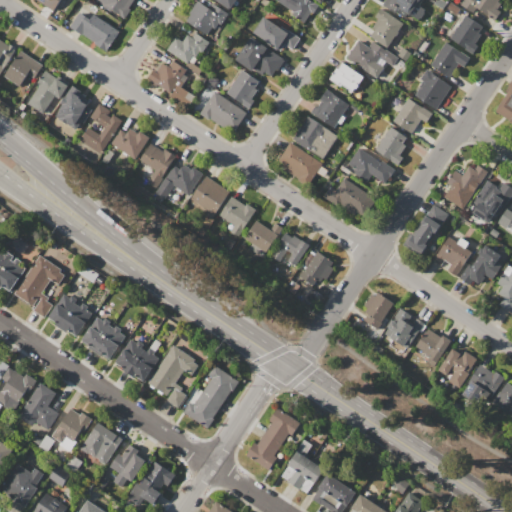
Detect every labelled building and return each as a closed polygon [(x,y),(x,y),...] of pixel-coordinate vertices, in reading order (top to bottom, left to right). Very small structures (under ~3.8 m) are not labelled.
[(58,0),(52,10),(37,0),(58,0)] [(96,0),(133,0),(128,8),(131,10),(124,19),(96,0)] [(186,21),(190,14),(189,13),(197,0),(211,9),(214,4),(227,13),(220,24),(218,23),(214,29),(212,27),(207,35),(186,21)] [(234,0),(229,9),(215,0),(234,0)] [(311,0),(319,5),(313,13),(311,12),(303,24),(291,16),(293,12),(275,0),(311,0)] [(384,0),(423,0),(420,5),(425,9),(418,20),(409,14),(405,20),(382,4),(384,0)] [(499,0),(498,2),(501,4),(497,9),(501,12),(495,21),(476,8),(472,13),(459,4),(462,0),(499,0)] [(380,8),(403,23),(386,48),(369,37),(374,29),(372,27),(378,18),(374,16),(380,8)] [(70,26),(79,12),(90,19),(93,14),(119,31),(106,51),(95,44),(95,43),(70,26)] [(465,15),(481,26),(477,32),(480,34),(474,43),(477,45),(472,53),(449,38),(465,15)] [(263,16),(286,33),(288,30),(300,38),(291,50),(284,45),(279,52),(251,32),(263,16)] [(194,32),(209,42),(202,53),(199,51),(195,57),(192,55),(187,63),(167,50),(175,37),(182,41),(187,35),(191,37),(194,32)] [(251,36),(283,60),(271,77),(263,71),(260,77),(235,59),(251,36)] [(0,40),(9,46),(10,44),(16,48),(3,68),(4,69),(0,75),(0,40)] [(358,40),(369,47),(373,40),(398,57),(393,65),(380,57),(373,67),(379,71),(374,78),(365,73),(366,71),(346,58),(358,40)] [(445,42),(469,58),(463,66),(459,63),(449,77),(430,65),(445,42)] [(402,47),(411,53),(406,61),(397,55),(402,47)] [(20,50),(42,65),(34,78),(27,73),(18,86),(3,76),(20,50)] [(147,79),(154,69),(156,71),(162,62),(168,66),(172,59),(187,69),(180,80),(184,83),(181,86),(195,96),(186,108),(169,96),(170,94),(147,79)] [(342,62),(363,76),(358,84),(358,85),(356,88),(354,87),(351,91),(338,82),(337,84),(329,79),(336,67),(338,68),(342,62)] [(242,69),(258,80),(254,87),(257,89),(251,98),(254,100),(249,108),(226,93),(242,69)] [(427,69),(432,73),(451,86),(435,110),(414,96),(419,88),(418,87),(422,80),(420,79),(427,69)] [(45,70),(56,78),(58,75),(69,83),(67,85),(68,85),(60,99),(54,95),(42,113),(26,103),(39,84),(37,82),(45,70)] [(511,77),(511,122),(494,110),(506,92),(503,90),(511,77)] [(72,85),(81,91),(80,93),(85,96),(84,97),(89,100),(87,104),(88,104),(87,106),(93,110),(83,124),(81,122),(75,130),(55,116),(62,104),(60,102),(72,85)] [(326,89),(348,104),(333,127),(310,112),(315,105),(317,106),(321,100),(319,99),(326,89)] [(214,90),(246,112),(232,133),(210,118),(209,120),(199,114),(214,90)] [(408,97),(433,113),(426,123),(420,119),(411,133),(392,121),(408,97)] [(98,103),(110,110),(107,114),(111,117),(112,114),(121,120),(99,153),(80,140),(88,127),(99,134),(104,126),(89,116),(98,103)] [(308,115),(338,135),(321,159),(291,138),(308,115)] [(390,126),(406,137),(402,143),(405,145),(399,154),(403,156),(397,166),(374,151),(390,126)] [(149,137),(135,159),(111,143),(120,129),(126,132),(127,130),(128,131),(130,128),(138,133),(139,130),(149,137)] [(290,141),(322,163),(310,180),(299,172),(296,176),(276,162),(290,141)] [(150,143),(162,151),(164,148),(175,155),(161,176),(163,177),(156,188),(147,182),(155,169),(140,159),(150,143)] [(358,147),(380,162),(381,160),(394,168),(384,185),(370,176),(366,181),(353,173),(356,169),(347,164),(358,147)] [(174,165),(180,169),(183,164),(191,170),(193,167),(202,173),(188,195),(173,185),(165,199),(156,193),(174,165)] [(487,171),(463,209),(444,197),(451,186),(447,183),(455,170),(462,175),(468,166),(474,169),(476,165),(487,171)] [(205,175),(229,191),(211,219),(203,214),(206,210),(190,199),(205,175)] [(323,196),(329,186),(335,190),(343,177),(375,198),(361,221),(323,196)] [(503,182),(511,187),(511,193),(506,203),(502,201),(488,224),(470,213),(478,201),(475,199),(480,192),(487,196),(492,187),(498,190),(503,182)] [(231,195),(245,205),(247,203),(256,209),(251,216),(243,229),(238,236),(229,231),(234,225),(219,215),(231,195)] [(433,203),(434,204),(437,200),(443,204),(440,208),(448,214),(434,234),(432,233),(424,244),(426,245),(421,253),(407,244),(412,236),(414,237),(422,225),(421,224),(427,216),(425,215),(433,203)] [(511,220),(506,228),(497,222),(507,209),(511,212),(511,220)] [(282,227),(265,252),(243,238),(255,220),(270,229),(274,223),(282,227)] [(284,232),(292,237),(294,235),(309,245),(296,266),(288,261),(292,254),(287,250),(280,262),(271,256),(279,244),(277,244),(284,232)] [(448,236),(457,242),(460,237),(468,243),(465,247),(471,251),(455,275),(447,270),(451,265),(444,260),(440,265),(432,260),(448,236)] [(485,244),(501,255),(496,263),(501,266),(491,281),(486,277),(477,289),(460,276),(469,263),(471,265),(479,254),(477,253),(481,247),(483,248),(485,244)] [(0,251),(3,253),(5,250),(13,256),(11,258),(14,260),(16,258),(24,263),(22,266),(25,268),(10,291),(2,286),(1,288),(0,287),(0,251)] [(316,252),(333,262),(330,266),(333,268),(326,280),(322,278),(320,282),(317,279),(313,285),(299,277),(303,270),(305,271),(316,252)] [(39,255),(61,269),(59,272),(63,274),(57,284),(50,279),(41,293),(48,297),(46,301),(51,304),(43,316),(33,310),(40,300),(38,298),(33,306),(14,294),(39,255)] [(511,308),(510,311),(488,296),(510,263),(511,264),(511,308)] [(394,302),(377,329),(364,320),(368,314),(365,312),(367,308),(364,306),(371,294),(375,296),(378,292),(394,302)] [(64,294),(70,298),(71,295),(77,299),(75,302),(80,306),(83,303),(88,307),(87,309),(92,313),(77,335),(69,330),(67,332),(56,324),(57,322),(48,316),(64,294)] [(384,333),(388,327),(387,326),(392,319),(392,320),(400,308),(411,315),(407,321),(412,324),(416,317),(425,322),(419,331),(418,331),(407,348),(384,333)] [(97,317),(102,321),(104,318),(110,322),(108,325),(113,328),(115,325),(121,329),(119,332),(125,336),(110,359),(102,354),(101,355),(89,347),(90,346),(81,340),(97,317)] [(428,328),(441,337),(442,335),(451,341),(433,367),(426,361),(429,357),(421,352),(422,350),(416,346),(428,328)] [(130,339),(136,343),(138,340),(144,344),(141,347),(147,351),(149,347),(154,351),(152,354),(159,358),(143,381),(135,376),(134,377),(122,369),(123,368),(115,362),(130,339)] [(173,344),(195,359),(193,362),(198,365),(192,374),(184,369),(175,383),(182,388),(180,391),(186,395),(177,407),(166,400),(174,389),(172,388),(167,395),(147,382),(173,344)] [(477,358),(457,387),(448,380),(453,372),(450,370),(446,375),(438,369),(452,348),(462,354),(465,350),(477,358)] [(0,360),(8,366),(0,377),(0,360)] [(480,363),(494,373),(495,371),(504,377),(482,409),(459,393),(480,363)] [(214,364),(239,381),(232,391),(230,390),(205,427),(182,411),(189,401),(193,404),(211,377),(207,374),(214,364)] [(9,367),(14,371),(15,370),(24,377),(26,373),(36,380),(28,392),(26,390),(17,402),(18,403),(12,411),(0,402),(0,390),(6,382),(1,378),(9,367)] [(511,412),(508,410),(507,412),(492,402),(506,381),(511,385),(511,412)] [(40,382),(55,392),(47,405),(59,413),(48,430),(35,421),(31,427),(16,418),(40,382)] [(277,407),(299,422),(291,435),(288,433),(273,455),(277,457),(268,470),(245,454),(254,442),(257,443),(271,422),(269,420),(277,407)] [(70,408),(80,414),(81,412),(92,419),(84,431),(81,429),(73,441),(65,436),(61,442),(50,436),(56,428),(57,428),(70,408)] [(97,422),(122,438),(104,465),(98,460),(98,459),(96,457),(95,459),(80,448),(97,422)] [(45,434),(54,440),(46,452),(37,447),(45,434)] [(34,435),(41,439),(38,445),(31,440),(34,435)] [(0,468),(11,447),(0,440),(0,468)] [(129,444),(139,450),(136,454),(145,461),(131,482),(127,479),(121,488),(112,482),(118,473),(109,467),(118,453),(122,455),(129,444)] [(297,451),(323,469),(307,493),(300,488),(299,490),(288,482),(289,480),(281,475),(288,465),(287,465),(297,451)] [(154,461),(175,475),(168,486),(164,483),(159,491),(162,493),(154,505),(143,498),(139,505),(127,497),(136,483),(140,485),(145,477),(147,478),(150,474),(147,472),(154,461)] [(0,489),(17,463),(31,472),(34,467),(43,473),(35,486),(38,488),(26,506),(15,499),(0,489)] [(57,464),(70,472),(61,487),(48,479),(57,464)] [(327,473),(355,492),(346,506),(345,505),(340,511),(330,511),(311,499),(319,488),(318,487),(327,473)] [(402,492),(406,480),(395,476),(391,488),(402,492)] [(409,492),(423,502),(416,511),(394,511),(400,504),(401,505),(409,492)] [(33,511),(45,493),(67,507),(63,511),(33,511)] [(360,494),(388,511),(349,511),(352,508),(351,508),(360,494)] [(79,511),(87,500),(104,511),(76,511),(77,511),(79,511)] [(207,511),(215,501),(232,511),(207,511)]
